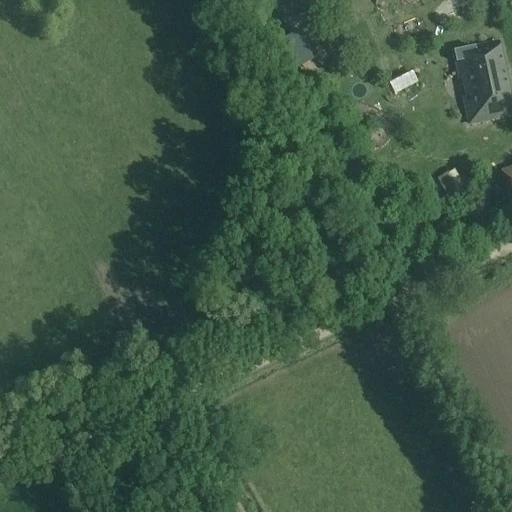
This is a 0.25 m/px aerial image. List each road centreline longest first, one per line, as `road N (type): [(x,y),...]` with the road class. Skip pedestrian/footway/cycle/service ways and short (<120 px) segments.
road 1 (track): [(511,246),(0,482)]
road 2 (track): [(151,354),(237,511)]
